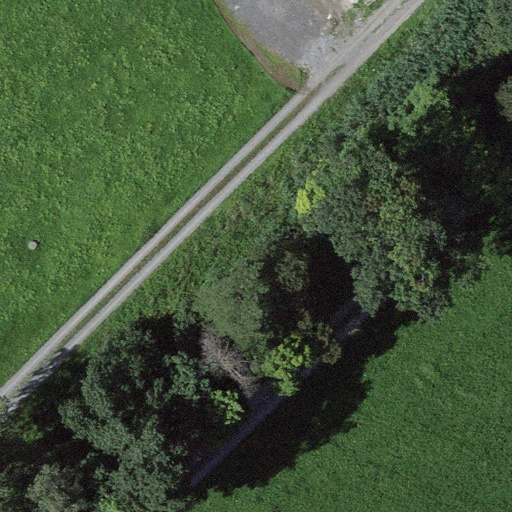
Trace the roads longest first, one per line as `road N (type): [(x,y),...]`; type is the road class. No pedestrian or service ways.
road 1 (track): [(414,0),(0,423)]
road 2 (track): [(160,511),(511,159)]
